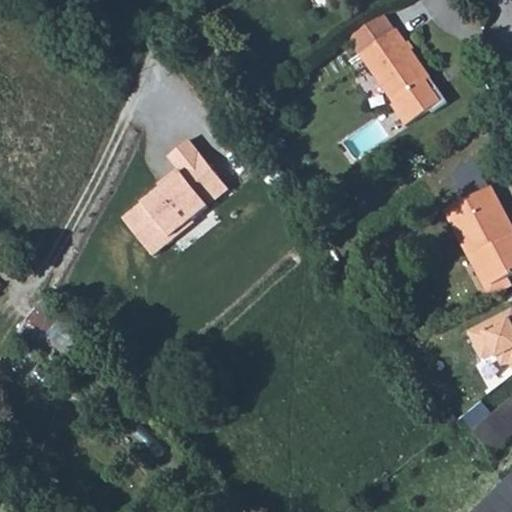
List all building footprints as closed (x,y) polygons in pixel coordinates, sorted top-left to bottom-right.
[(349,43),(361,60),(394,37),(382,19),(349,43)] [(361,60),(359,62),(394,108),(425,85),(429,83),(396,36),(394,37),(361,60)] [(432,95),(425,85),(394,108),(391,110),(406,130),(429,113),(432,117),(447,107),(436,93),(432,95)] [(381,119),(348,142),(359,157),(392,135),(381,119)] [(138,204),(120,217),(152,256),(195,222),(192,218),(229,189),(188,137),(165,156),(175,169),(156,184),(157,186),(137,201),(138,204)] [(457,170),(466,196),(492,186),(482,161),(457,170)] [(511,223),(492,189),(449,212),(458,228),(465,224),(500,286),(511,278),(511,223)] [(511,278),(500,286),(465,224),(458,228),(496,296),(511,287),(511,278)] [(511,307),(479,331),(497,356),(508,348),(511,353),(511,307)] [(441,356),(420,369),(428,384),(449,371),(441,356)] [(448,412),(455,421),(473,408),(467,399),(448,412)] [(511,400),(477,427),(493,448),(511,433),(511,400)] [(511,511),(511,477),(476,511),(511,511)]
